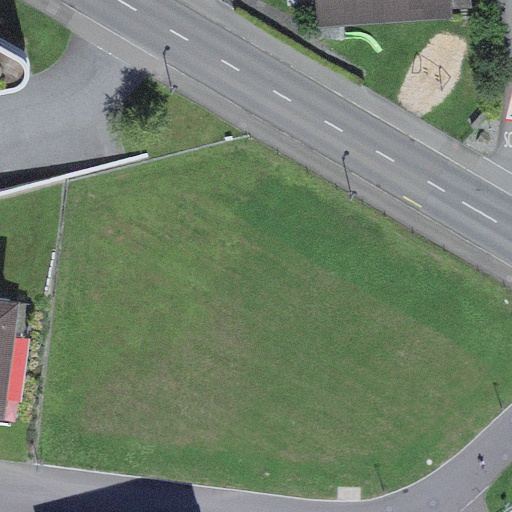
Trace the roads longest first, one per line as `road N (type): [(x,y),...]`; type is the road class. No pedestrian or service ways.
road 1 (tertiary): [(511,235),(120,0)]
road 2 (residential): [(0,479),(289,511)]
